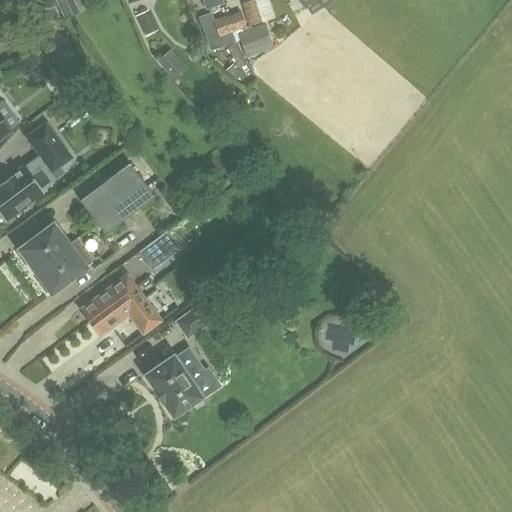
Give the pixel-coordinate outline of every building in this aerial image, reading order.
[(55,0),(64,18),(78,12),(72,0),(55,0)] [(222,0),(204,0),(208,11),(224,5),(222,0)] [(261,21),(253,0),(250,0),(240,3),(248,26),(261,21)] [(277,0),(263,0),(266,21),(280,19),(277,0)] [(318,0),(296,0),(303,10),(318,0)] [(144,37),(157,31),(148,10),(135,16),(144,37)] [(228,16),(233,31),(246,27),(241,12),(228,16)] [(237,42),(233,31),(228,16),(213,21),(210,13),(198,17),(209,51),(235,43),(237,42)] [(264,26),(238,35),(246,60),(273,50),(264,26)] [(199,61),(204,52),(202,47),(198,45),(193,46),(188,55),(190,60),(194,62),(199,61)] [(243,75),(233,67),(229,72),(238,80),(243,75)] [(0,139),(13,130),(0,112),(0,102),(0,103),(0,102),(0,139)] [(41,159),(42,159),(45,163),(64,149),(45,123),(26,138),(38,154),(41,159)] [(227,138),(248,159),(255,151),(234,130),(227,138)] [(34,164),(33,163),(25,169),(23,167),(0,183),(0,218),(1,218),(4,221),(42,192),(41,190),(49,184),(35,165),(34,164)] [(104,235),(154,198),(128,164),(79,201),(104,235)] [(227,178),(217,185),(218,187),(214,190),(216,194),(231,184),(227,178)] [(34,271),(35,272),(54,256),(67,245),(52,225),(18,250),(21,253),(17,256),(25,265),(28,263),(34,271)] [(54,256),(35,272),(41,281),(38,283),(45,293),(49,291),(51,294),(92,263),(75,240),(67,245),(54,256)] [(167,259),(154,242),(138,253),(151,271),(167,259)] [(237,268),(228,255),(208,269),(218,282),(237,268)] [(79,310),(89,324),(136,287),(126,275),(79,310)] [(136,287),(89,324),(99,337),(128,316),(142,336),(161,322),(136,287)] [(211,321),(200,306),(177,322),(187,337),(211,321)] [(153,340),(172,327),(167,320),(149,333),(153,340)] [(144,376),(173,418),(202,398),(191,381),(204,373),(186,347),(173,356),(144,376)]
